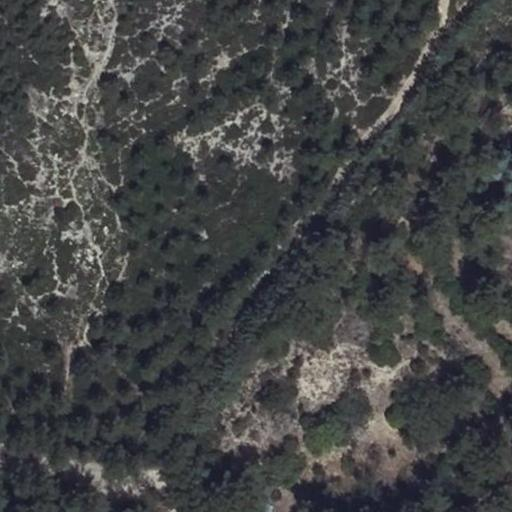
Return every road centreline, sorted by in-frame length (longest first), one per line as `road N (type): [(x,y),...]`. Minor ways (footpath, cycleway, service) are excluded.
road 1 (track): [(436,30),(173,436),(166,484)]
road 2 (residential): [(166,484),(0,455)]
